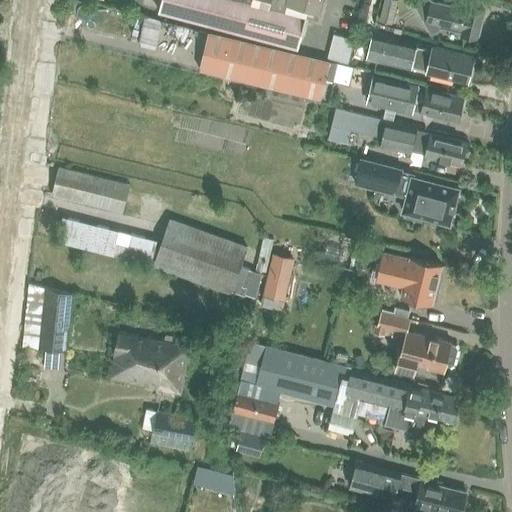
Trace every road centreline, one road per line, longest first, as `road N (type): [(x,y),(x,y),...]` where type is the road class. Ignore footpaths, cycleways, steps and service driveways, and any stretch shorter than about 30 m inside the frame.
road 1 (residential): [(0,278),(33,0)]
road 2 (residential): [(511,402),(511,202)]
